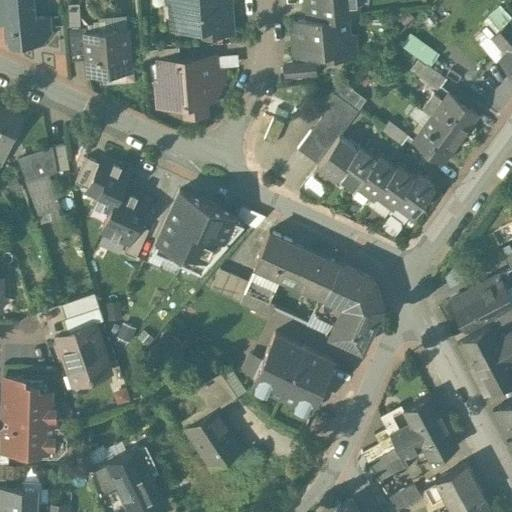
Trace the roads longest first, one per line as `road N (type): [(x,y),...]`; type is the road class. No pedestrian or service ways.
road 1 (residential): [(408,291),(351,438),(301,511)]
road 2 (residential): [(216,170),(0,66)]
road 3 (residential): [(417,271),(216,170)]
road 4 (residential): [(408,291),(511,488)]
road 5 (residential): [(262,0),(260,62),(216,170)]
road 6 (residential): [(511,133),(417,271)]
